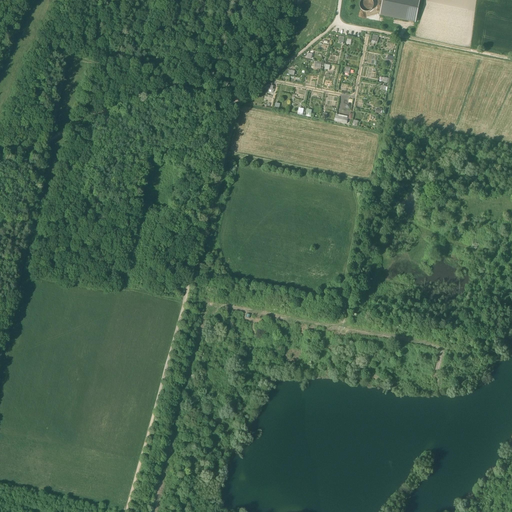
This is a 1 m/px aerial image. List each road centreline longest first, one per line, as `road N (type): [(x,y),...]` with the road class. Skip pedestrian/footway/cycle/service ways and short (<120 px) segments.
road 1 (track): [(238,102),(126,511)]
road 2 (unknown): [(65,55),(12,293),(0,303)]
road 3 (track): [(48,138),(0,366)]
road 4 (track): [(337,22),(511,60)]
